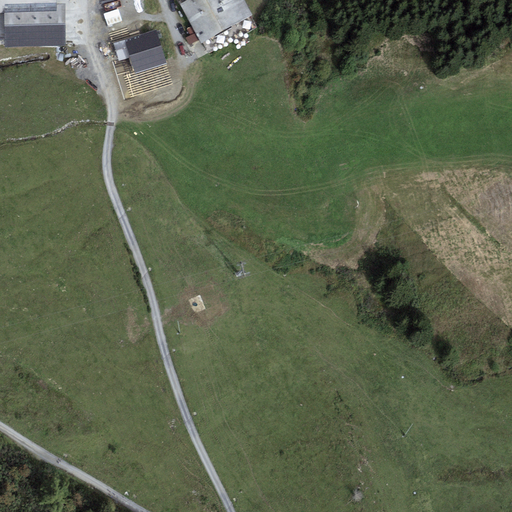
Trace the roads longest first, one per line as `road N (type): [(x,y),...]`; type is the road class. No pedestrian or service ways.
road 1 (track): [(234,511),(175,381),(106,169),(113,111),(90,0)]
road 2 (track): [(145,511),(58,450),(0,422)]
